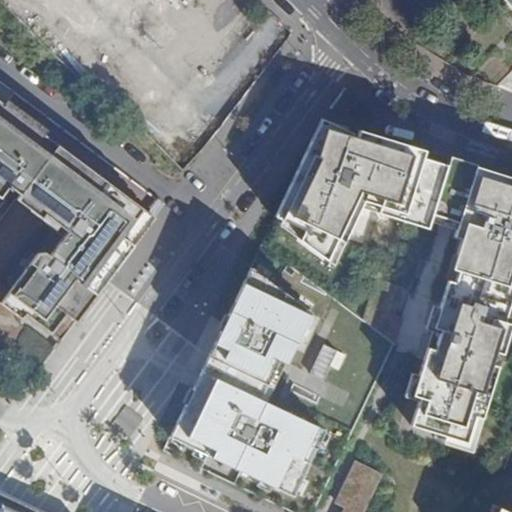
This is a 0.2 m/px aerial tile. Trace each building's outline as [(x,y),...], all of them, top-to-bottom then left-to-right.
[(46,0),(5,0),(1,5),(111,110),(136,85),(46,0)] [(227,0),(187,52),(239,92),(264,59),(265,59),(279,40),(227,0)] [(125,116),(181,169),(204,145),(149,92),(125,116)] [(3,106),(0,109),(11,121),(23,130),(28,124),(5,101),(3,106)] [(98,292),(154,218),(28,124),(23,130),(11,121),(0,109),(3,106),(0,104),(0,193),(6,186),(18,195),(14,199),(39,218),(42,214),(65,231),(47,255),(42,252),(35,253),(0,299),(0,303),(19,318),(23,313),(49,332),(67,308),(72,312),(83,298),(90,303),(98,292)] [(412,215),(431,145),(368,125),(366,131),(334,123),(332,127),(326,124),(284,209),(286,210),(310,222),(306,232),(335,253),(346,232),(353,235),(354,233),(372,195),(386,198),(385,205),(412,215)] [(431,145),(412,215),(461,230),(483,160),(431,145)] [(511,169),(483,160),(461,230),(475,235),(462,276),(455,274),(454,276),(440,317),(440,320),(435,333),(430,332),(424,350),(425,350),(430,352),(429,354),(419,384),(419,386),(426,389),(417,417),(473,434),(481,408),(488,410),(491,399),(504,359),(497,357),(501,345),(508,347),(509,345),(511,333),(511,316),(510,316),(511,310),(511,169)] [(261,261),(259,260),(179,427),(180,428),(209,442),(253,463),(301,486),(316,453),(332,421),(290,400),(280,395),(268,390),(281,362),(286,351),(293,354),(294,351),(317,303),(284,278),(261,261)] [(45,511),(0,490),(0,505),(14,511),(45,511)] [(499,511),(492,509),(491,511),(511,511),(511,505),(503,501),(499,511)]
